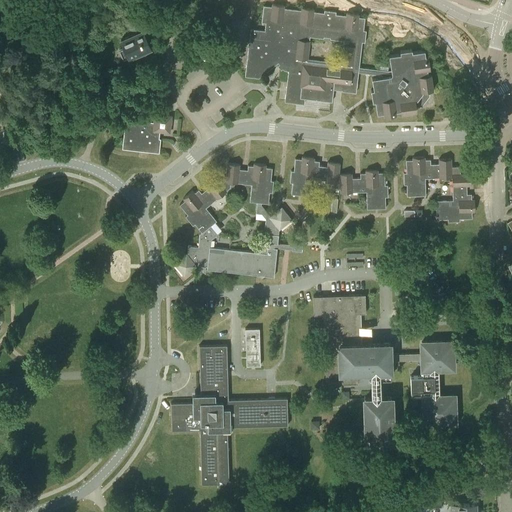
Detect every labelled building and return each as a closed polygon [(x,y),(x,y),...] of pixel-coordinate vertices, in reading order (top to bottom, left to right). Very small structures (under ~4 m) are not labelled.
[(126,0),(120,3),(124,10),(140,3),(138,0),(126,0)] [(305,98),(332,101),(334,87),(342,88),(342,91),(356,92),(358,72),(378,75),(378,77),(372,78),(373,89),(371,90),(373,102),(375,101),(377,114),(384,113),(384,115),(396,113),(396,111),(401,110),(401,113),(417,110),(416,105),(420,104),(428,94),(427,90),(433,89),(431,73),(428,74),(427,68),(430,68),(428,56),(426,57),(425,50),(412,52),(412,49),(400,51),(400,53),(389,55),(391,70),(388,70),(359,67),(362,42),(365,42),(366,30),(364,30),(365,17),(358,17),(359,14),(347,12),(346,15),(336,14),(336,11),(324,10),(324,12),(313,11),(314,8),(302,7),(301,10),(284,8),(284,5),(272,4),(272,6),(264,5),(262,22),(266,23),(265,30),(251,29),(245,76),(259,78),(278,65),(281,70),(283,68),(284,70),(288,71),(285,101),(304,104),(305,98)] [(119,49),(124,59),(150,47),(138,19),(128,23),(133,34),(121,39),(124,47),(119,49)] [(212,54),(215,59),(232,45),(228,41),(212,54)] [(122,149),(159,153),(161,138),(158,138),(159,132),(170,133),(172,115),(154,114),(153,122),(125,119),(122,149)] [(366,170),(366,173),(360,173),(360,177),(352,178),(352,173),(340,173),(340,174),(339,174),(340,163),(328,162),(327,166),(319,165),(319,161),(314,160),(314,157),(302,156),(302,159),(295,158),(294,170),(291,170),(290,182),(292,182),(291,194),(310,196),(312,179),(331,181),(331,188),(340,189),(340,192),(366,191),(367,209),(386,208),(385,197),(388,196),(388,184),(385,185),(385,172),(378,172),(378,170),(366,170)] [(406,160),(406,172),(404,172),(404,184),(407,184),(407,195),(426,195),(425,178),(452,177),(453,200),(436,200),(436,219),(448,218),(448,221),(460,221),(460,218),(472,218),(472,211),(475,211),(474,199),(472,199),(471,193),(467,193),(467,191),(467,185),(471,185),(471,173),(460,173),(460,166),(451,166),(451,158),(439,159),(439,163),(430,163),(430,159),(425,159),(425,156),(413,157),(413,159),(406,160)] [(262,203),(268,203),(270,192),(272,192),(274,180),(271,180),(272,168),(266,167),(266,164),(254,163),(254,166),(248,165),(247,169),(239,168),(239,164),(228,163),(226,178),(223,178),(219,181),(215,176),(205,184),(208,187),(201,192),(199,189),(194,193),(192,190),(183,198),(185,200),(180,204),(187,214),(185,216),(193,225),(195,223),(202,232),(199,234),(198,246),(188,245),(187,253),(175,263),(184,274),(195,265),(207,266),(207,269),(260,275),(262,277),(264,275),(274,276),(277,248),(275,248),(276,243),(278,243),(279,228),(290,219),(281,208),(271,217),(262,205),(262,203)] [(363,265),(363,252),(346,252),(345,265),(363,265)] [(423,396),(424,423),(455,422),(454,407),(457,407),(457,399),(456,399),(454,399),(454,395),(439,395),(438,368),(453,368),(453,364),(455,364),(456,364),(455,356),(453,356),(452,341),(421,342),(422,353),(390,354),(389,343),(362,344),(361,333),(364,333),(364,327),(361,327),(360,313),(366,313),(365,294),(313,296),(314,315),(323,314),(326,384),(358,383),(357,371),(371,371),(371,398),(364,398),(366,441),(392,441),(391,397),(380,397),(379,370),(390,370),(390,360),(422,359),(422,369),(410,369),(410,388),(419,388),(420,396),(423,396)] [(245,328),(245,339),(260,339),(259,328),(245,328)] [(199,345),(201,396),(195,402),(171,403),(171,430),(200,429),(201,484),(229,483),(227,430),(230,430),(230,427),(288,425),(287,398),(228,399),(227,345),(199,345)] [(246,353),(246,366),(260,365),(260,352),(246,353)] [(452,511),(457,511),(474,511),(475,503),(457,504),(451,504),(452,511)]
